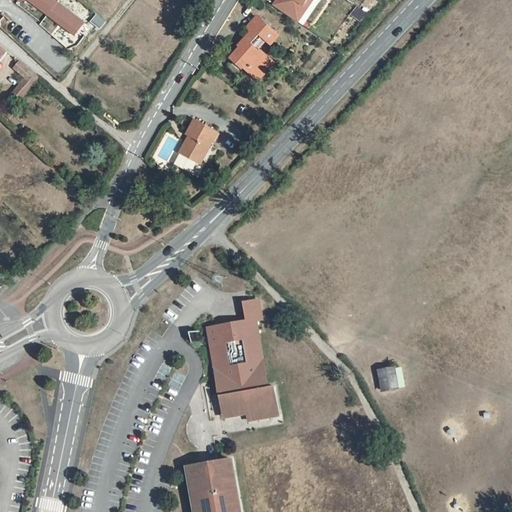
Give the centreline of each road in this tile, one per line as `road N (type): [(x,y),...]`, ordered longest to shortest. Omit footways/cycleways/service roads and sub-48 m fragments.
road 1 (unclassified): [(417,511),(352,380),(207,226)]
road 2 (tertiary): [(425,0),(207,226)]
road 3 (residential): [(135,149),(0,35)]
road 4 (residential): [(135,149),(226,0)]
road 5 (tertiary): [(120,323),(191,253),(199,233)]
